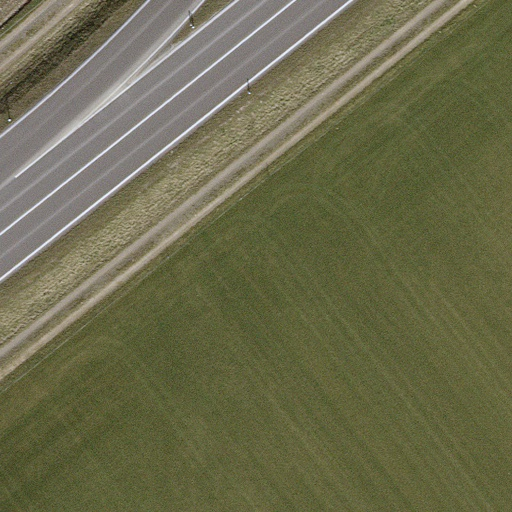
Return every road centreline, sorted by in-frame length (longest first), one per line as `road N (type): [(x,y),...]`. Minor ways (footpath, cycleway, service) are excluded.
road 1 (track): [(452,0),(0,361)]
road 2 (primary): [(39,206),(296,0)]
road 3 (primary): [(178,0),(39,206)]
